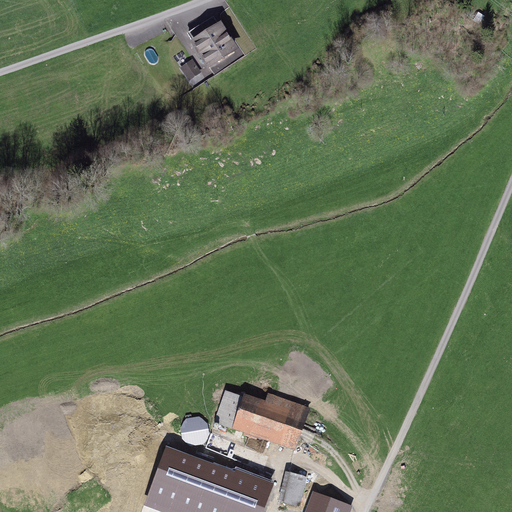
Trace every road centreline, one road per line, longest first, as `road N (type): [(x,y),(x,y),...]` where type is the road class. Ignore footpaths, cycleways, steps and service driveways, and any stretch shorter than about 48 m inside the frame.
road 1 (residential): [(366,511),(511,186)]
road 2 (track): [(0,72),(199,0)]
